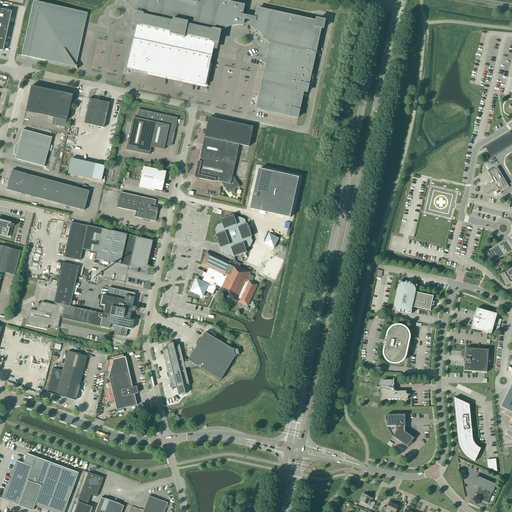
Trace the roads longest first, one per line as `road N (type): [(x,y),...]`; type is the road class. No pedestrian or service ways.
road 1 (unclassified): [(18,74),(194,106),(145,331),(167,439)]
road 2 (secondary): [(301,446),(400,0)]
road 3 (secondary): [(380,28),(288,443)]
road 4 (unclassified): [(432,471),(444,447),(439,357),(456,284)]
road 5 (tertiary): [(167,439),(125,439),(10,397)]
